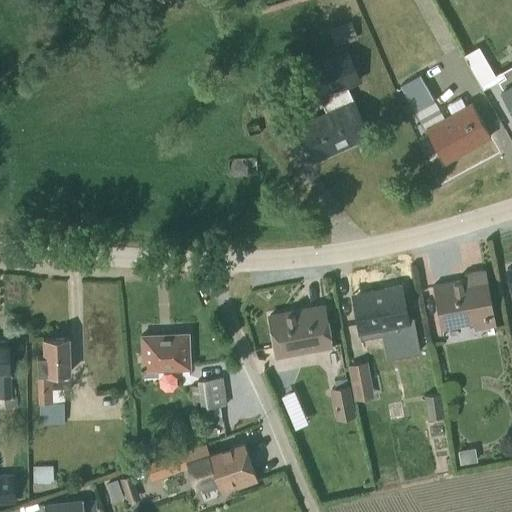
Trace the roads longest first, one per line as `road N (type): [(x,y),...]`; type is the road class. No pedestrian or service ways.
road 1 (unclassified): [(511,207),(331,253),(216,260)]
road 2 (unclassified): [(312,511),(221,294),(216,260)]
road 3 (unclassified): [(216,260),(0,247)]
